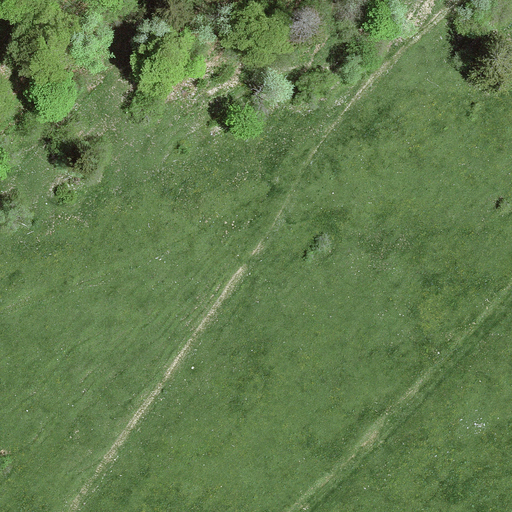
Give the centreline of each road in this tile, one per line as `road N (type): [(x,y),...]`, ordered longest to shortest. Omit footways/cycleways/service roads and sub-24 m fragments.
road 1 (track): [(79,511),(153,395),(258,258),(353,91),(442,0)]
road 2 (track): [(302,511),(511,296)]
